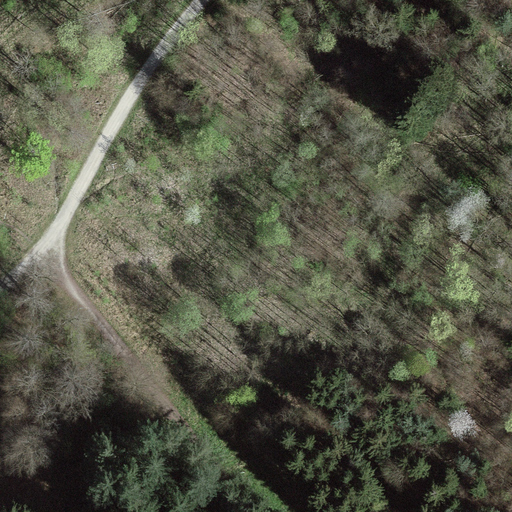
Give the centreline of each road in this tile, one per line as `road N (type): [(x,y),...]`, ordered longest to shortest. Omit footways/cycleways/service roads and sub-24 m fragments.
road 1 (track): [(0,285),(43,249),(150,61),(200,0)]
road 2 (track): [(43,249),(251,511)]
